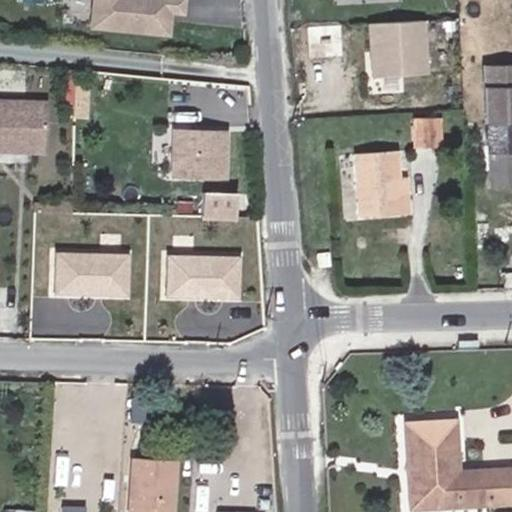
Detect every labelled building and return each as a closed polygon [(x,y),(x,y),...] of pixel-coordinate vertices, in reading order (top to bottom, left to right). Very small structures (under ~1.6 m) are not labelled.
[(95,0),(94,27),(176,33),(178,10),(190,11),(190,0),(95,0)] [(373,18),(372,72),(432,73),(432,19),(373,18)] [(486,183),(511,182),(511,62),(482,64),(486,183)] [(0,142),(8,143),(9,125),(26,126),(24,145),(24,148),(45,150),(50,102),(0,97),(0,142)] [(434,137),(433,108),(407,109),(409,139),(434,137)] [(24,145),(26,126),(9,125),(8,143),(24,145)] [(162,130),(162,153),(175,153),(175,130),(162,130)] [(216,178),(220,132),(187,130),(183,176),(216,178)] [(393,210),(390,172),(389,148),(348,150),(353,212),(393,210)] [(400,172),(390,172),(393,210),(403,209),(400,172)] [(207,214),(244,217),(246,190),(209,187),(207,214)] [(132,251),(55,249),(54,294),(131,296),(132,251)] [(244,254),(167,252),(166,297),(243,299),(244,254)] [(458,462),(455,419),(406,421),(410,511),(462,506),(510,502),(507,458),(458,462)] [(170,511),(172,460),(131,457),(129,509),(170,511)] [(269,463),(240,465),(241,495),(271,493),(269,463)]
